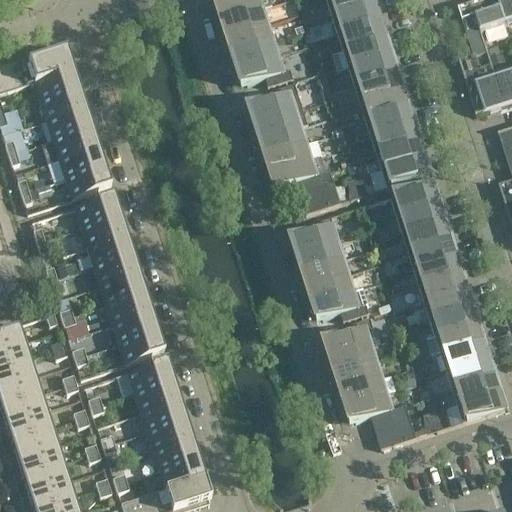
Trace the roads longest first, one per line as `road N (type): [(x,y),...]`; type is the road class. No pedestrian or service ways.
road 1 (residential): [(82,14),(231,511)]
road 2 (residential): [(352,485),(195,0)]
road 3 (residential): [(511,298),(419,0)]
road 4 (residential): [(511,436),(352,485)]
